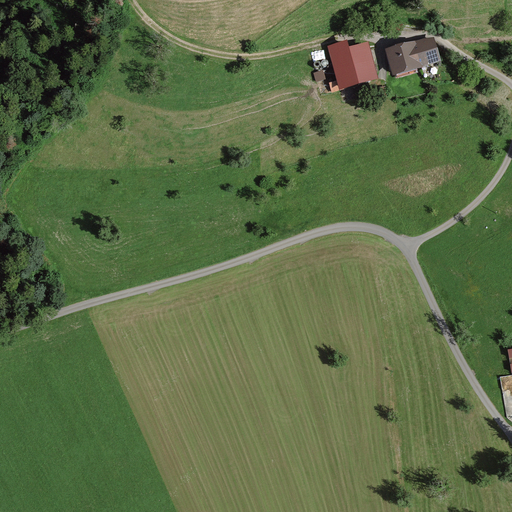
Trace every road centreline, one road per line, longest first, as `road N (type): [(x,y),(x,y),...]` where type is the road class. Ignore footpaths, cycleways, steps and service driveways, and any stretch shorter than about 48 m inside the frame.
road 1 (residential): [(0,331),(333,228),(376,229),(406,247)]
road 2 (track): [(375,41),(339,39),(232,58),(179,44),(131,0)]
